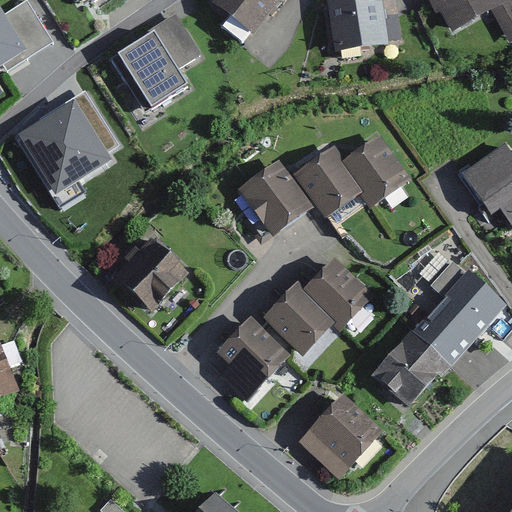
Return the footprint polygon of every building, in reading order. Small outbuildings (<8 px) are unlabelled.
[(107,0),(90,0),(96,8),(107,0)] [(284,1),(281,0),(218,0),(211,11),(253,42),(284,1)] [(511,0),(424,0),(450,44),(492,20),(509,50),(511,48),(511,0)] [(382,1),(327,10),(336,62),(390,54),(382,1)] [(0,22),(0,71),(4,69),(10,73),(50,47),(27,11),(3,27),(0,22)] [(203,60),(176,17),(152,32),(155,38),(114,64),(149,120),(194,93),(182,73),(203,60)] [(117,149),(83,97),(13,142),(60,216),(90,197),(82,185),(110,168),(103,157),(117,149)] [(335,153),(292,182),(321,226),(361,199),(372,215),(411,190),(380,143),(344,167),(335,153)] [(511,161),(504,151),(462,181),(495,226),(505,218),(511,228),(511,161)] [(279,170),(234,198),(265,247),(310,219),(279,170)] [(148,250),(113,288),(151,323),(186,286),(148,250)] [(300,298),(336,331),(342,336),(375,301),(332,263),(300,298)] [(467,273),(372,385),(412,418),(506,306),(467,273)] [(336,331),(300,298),(293,291),(260,327),(294,359),(303,367),(336,331)] [(294,359),(260,327),(255,322),(219,361),(232,372),(222,383),(249,408),(294,359)] [(0,352),(0,404),(16,399),(0,352)] [(344,399),(308,440),(348,475),(384,434),(344,399)] [(511,511),(511,500),(503,511),(511,511)]
